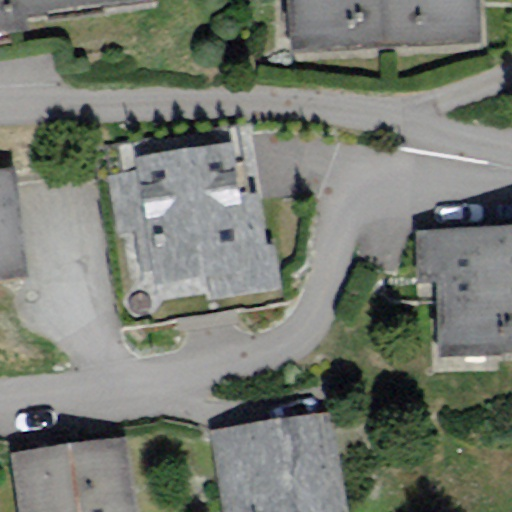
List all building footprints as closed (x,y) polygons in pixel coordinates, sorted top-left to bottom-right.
[(0,0),(0,42),(1,42),(0,26),(0,21),(135,6),(134,0),(0,0)] [(283,0),(283,52),(464,44),(463,0),(283,0)] [(219,160),(122,171),(129,231),(142,229),(148,281),(230,272),(219,160)] [(0,288),(11,287),(0,177),(0,288)] [(511,233),(408,234),(410,291),(419,291),(421,359),(511,357),(511,233)] [(327,511),(313,421),(198,440),(209,511),(327,511)] [(113,511),(106,451),(0,464),(0,511),(113,511)]
